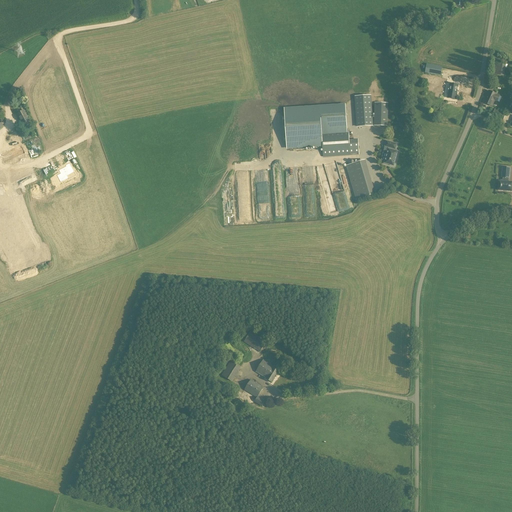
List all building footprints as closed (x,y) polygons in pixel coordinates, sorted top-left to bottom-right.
[(506,65),(494,63),(492,74),(504,76),(506,65)] [(426,64),(425,72),(440,74),(442,67),(426,64)] [(438,79),(438,92),(447,92),(448,80),(438,79)] [(449,86),(448,90),(449,90),(449,95),(457,96),(458,84),(450,83),(450,86),(449,86)] [(497,102),(500,96),(488,91),(483,103),(492,106),(494,101),(497,102)] [(370,96),(355,97),(357,127),(372,126),(370,97),(370,96)] [(375,103),(374,125),(387,125),(387,103),(375,103)] [(322,147),(323,157),(350,155),(359,154),(358,139),(349,140),(349,132),(348,132),(346,104),(284,108),(287,149),(322,147)] [(506,113),(495,109),(492,116),(503,120),(506,113)] [(23,110),(16,114),(21,123),(22,125),(29,121),(23,110)] [(3,134),(10,148),(15,146),(8,132),(3,134)] [(388,149),(385,161),(384,163),(394,166),(398,152),(395,151),(393,150),(395,143),(390,142),(388,148),(388,149)] [(25,143),(0,153),(0,155),(3,162),(29,151),(25,143)] [(353,189),(356,200),(375,194),(365,160),(346,166),(353,189)] [(60,174),(57,176),(60,183),(68,179),(69,180),(76,176),(74,172),(70,164),(65,166),(66,167),(59,171),(60,174)] [(0,233),(12,260),(34,250),(1,179),(0,179),(0,233)] [(511,190),(509,189),(510,181),(501,180),(501,185),(504,185),(503,189),(500,189),(499,196),(510,197),(511,190)] [(250,346),(260,352),(263,347),(265,348),(268,343),(250,332),(244,342),(250,346)] [(274,366),(263,360),(256,372),(267,378),(266,379),(271,382),(280,369),(274,366)] [(233,380),(241,368),(230,361),(221,375),(232,382),(233,380)] [(262,406),(265,401),(258,397),(264,387),(251,380),(245,388),(244,390),(257,398),(254,402),(262,406)]
